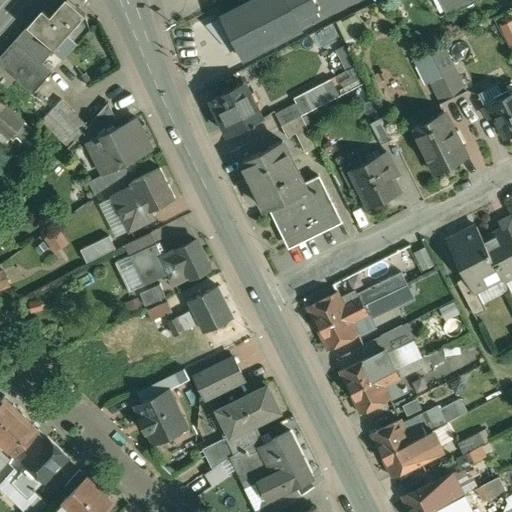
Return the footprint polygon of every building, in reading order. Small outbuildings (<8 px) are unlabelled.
[(64,0),(51,16),(43,9),(16,40),(42,63),(43,62),(68,34),(78,43),(92,28),(85,13),(70,0),(64,0)] [(253,0),(207,24),(221,34),(232,29),(235,34),(234,35),(244,55),(320,16),(317,10),(321,8),(316,0),(253,0)] [(440,0),(448,15),(478,0),(440,0)] [(42,63),(16,40),(0,57),(0,62),(34,93),(54,71),(43,62),(42,63)] [(444,75),(431,49),(420,55),(433,81),(432,82),(442,103),(454,97),(444,75)] [(466,91),(455,70),(444,75),(454,97),(466,91)] [(245,82),(212,98),(230,134),(263,117),(245,82)] [(511,91),(484,106),(489,117),(496,114),(507,136),(511,133),(511,91)] [(63,98),(43,119),(65,141),(86,120),(63,98)] [(121,123),(110,101),(85,129),(89,138),(121,123)] [(298,103),(277,113),(283,125),(303,115),(304,114),(298,103)] [(24,121),(7,106),(0,114),(0,118),(10,127),(5,132),(9,137),(24,121)] [(446,111),(414,128),(437,173),(469,156),(446,111)] [(121,123),(89,138),(106,172),(153,149),(137,115),(121,123)] [(303,115),(283,125),(289,138),(297,133),(309,128),(303,115)] [(395,140),(383,115),(370,122),(382,146),(395,140)] [(319,147),(309,128),(297,133),(307,153),(319,147)] [(283,141),(243,161),(266,209),(274,205),(273,204),(306,188),(303,183),(304,183),(283,141)] [(387,151),(351,169),(370,206),(401,190),(394,177),(399,174),(387,151)] [(161,168),(131,182),(133,186),(115,195),(131,227),(153,217),(150,211),(176,198),(161,168)] [(304,183),(303,183),(306,188),(273,204),(274,205),(293,244),(327,228),(326,226),(340,219),(318,175),(304,183)] [(511,214),(502,220),(506,228),(511,240),(511,214)] [(40,236),(50,252),(66,242),(56,226),(40,236)] [(478,226),(450,240),(468,275),(475,289),(477,289),(503,275),(485,239),(478,226)] [(511,240),(506,228),(485,239),(503,275),(505,280),(511,276),(511,240)] [(150,233),(127,243),(132,254),(156,243),(150,233)] [(83,262),(111,248),(104,234),(76,248),(83,262)] [(132,254),(131,255),(145,284),(170,273),(176,285),(211,267),(197,239),(164,256),(157,243),(156,243),(132,254)] [(402,272),(358,293),(360,296),(364,305),(408,284),(402,272)] [(475,289),(468,275),(458,281),(475,315),(487,309),(477,289),(475,289)] [(162,283),(141,293),(147,305),(167,297),(162,283)] [(219,286),(190,301),(206,332),(234,317),(219,286)] [(339,291),(308,306),(319,328),(320,328),(350,313),(343,298),(339,291)] [(360,296),(352,300),(349,295),(343,298),(350,313),(364,305),(360,296)] [(142,309),(147,319),(165,311),(160,301),(142,309)] [(364,305),(350,313),(354,321),(368,313),(364,305)] [(350,313),(320,328),(330,348),(359,333),(354,321),(350,313)] [(180,315),(168,321),(176,336),(187,330),(180,315)] [(408,323),(375,339),(381,351),(386,349),(414,335),(408,324),(408,323)] [(447,359),(442,348),(428,355),(432,362),(434,365),(447,359)] [(386,349),(381,351),(371,356),(370,357),(376,368),(392,360),(386,349)] [(371,355),(340,370),(350,391),(351,391),(381,376),(376,368),(370,357),(371,356),(371,355)] [(396,369),(400,377),(432,362),(428,355),(396,369)] [(235,356),(203,372),(207,380),(200,384),(207,398),(210,396),(218,412),(220,410),(220,409),(248,395),(242,382),(247,379),(235,356)] [(392,360),(376,368),(381,376),(396,369),(392,360)] [(396,369),(381,376),(385,385),(400,377),(396,369)] [(381,376),(351,391),(361,412),(391,397),(385,385),(381,376)] [(248,395),(220,409),(220,410),(232,434),(228,437),(236,453),(262,435),(256,423),(282,410),(269,384),(248,395)] [(169,390),(138,404),(145,417),(142,419),(147,430),(150,429),(156,442),(187,427),(181,415),(184,414),(177,400),(174,401),(169,390)] [(40,429),(5,395),(0,400),(0,436),(17,453),(22,448),(39,430),(40,429)] [(461,415),(455,402),(441,409),(443,413),(448,422),(461,415)] [(443,413),(423,423),(427,432),(434,429),(448,422),(443,413)] [(401,418),(371,433),(382,455),(427,432),(423,423),(408,431),(401,418)] [(427,432),(382,455),(393,476),(445,450),(434,429),(427,432)] [(39,430),(22,448),(30,455),(47,438),(39,430)] [(236,453),(232,455),(248,486),(275,472),(276,473),(305,458),(304,456),(303,457),(291,431),(266,443),(262,435),(236,453)] [(480,432),(459,442),(464,453),(486,442),(480,432)] [(17,453),(0,436),(0,472),(9,462),(17,453)] [(30,455),(26,459),(30,463),(12,482),(28,498),(68,457),(48,437),(30,455)] [(228,437),(203,449),(213,468),(232,455),(236,453),(228,437)] [(9,462),(0,472),(0,483),(15,467),(9,462)] [(80,469),(65,486),(71,492),(87,476),(80,469)] [(454,472),(403,497),(410,511),(425,511),(444,503),(456,497),(464,493),(454,472)] [(112,500),(88,475),(71,492),(51,511),(105,511),(103,509),(112,500)] [(487,485),(460,498),(463,505),(464,507),(491,493),(487,485)] [(298,486),(258,511),(277,511),(303,495),(298,486)] [(39,494),(24,510),(25,511),(39,511),(48,502),(39,494)] [(456,497),(444,503),(449,511),(459,507),(463,505),(460,498),(457,499),(456,497)] [(444,503),(425,511),(461,511),(459,507),(449,511),(444,503)]
